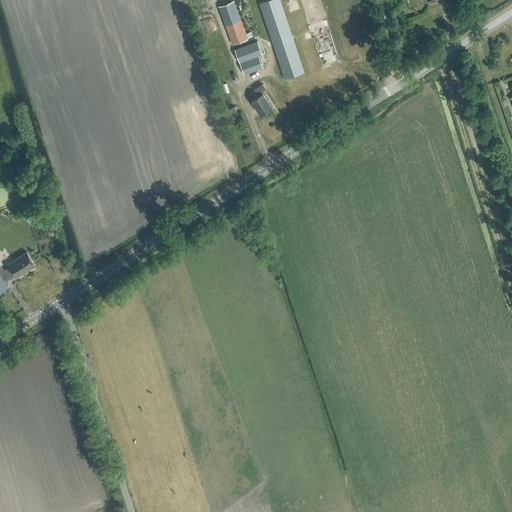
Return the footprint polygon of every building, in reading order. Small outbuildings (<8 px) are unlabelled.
[(232,43),(247,38),(252,36),(251,31),(246,33),(233,0),(218,6),(232,43)] [(304,72),(279,0),(266,0),(259,2),(285,78),(304,72)] [(263,67),(258,55),(262,53),(257,40),(242,46),(242,47),(235,50),(244,74),(263,67)] [(261,91),(265,88),(262,83),(254,89),(259,95),(252,100),(261,113),(271,107),(261,91)] [(16,277),(35,265),(27,251),(7,264),(9,266),(0,271),(0,291),(7,286),(4,282),(15,275),(16,277)]
